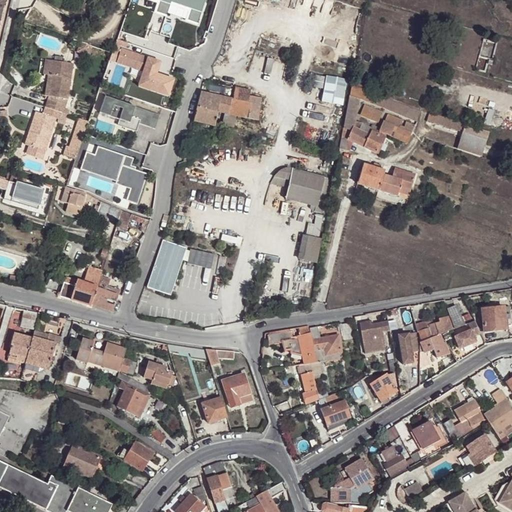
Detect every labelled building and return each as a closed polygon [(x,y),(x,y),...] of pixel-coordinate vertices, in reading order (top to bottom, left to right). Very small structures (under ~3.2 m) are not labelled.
[(84,44),(72,39),(69,49),(81,53),(84,44)] [(127,43),(116,39),(114,45),(125,49),(127,43)] [(160,62),(121,49),(117,62),(143,71),(141,78),(153,82),(150,91),(168,97),(173,80),(156,75),(160,62)] [(65,58),(42,57),(42,72),(46,72),(45,93),(44,104),(62,107),(64,93),(65,58)] [(349,79),(328,75),(323,101),(344,105),(349,79)] [(153,82),(141,78),(138,87),(150,91),(153,82)] [(421,110),(353,83),(351,93),(360,97),(418,120),(421,110)] [(251,91),(235,88),(233,100),(250,103),(251,94),(251,91)] [(221,97),(201,93),(198,107),(218,112),(221,97)] [(360,97),(351,93),(343,135),(351,140),(377,155),(380,151),(386,140),(379,136),(370,131),(355,123),(360,97)] [(261,96),(251,94),(250,103),(248,118),(259,119),(261,101),(261,96)] [(159,115),(104,96),(98,112),(108,116),(128,123),(130,117),(138,120),(137,122),(154,129),(159,115)] [(232,100),(221,97),(218,112),(225,113),(229,114),(232,100)] [(83,105),(91,108),(94,102),(85,99),(83,105)] [(250,103),(233,100),(232,100),(229,114),(237,116),(248,118),(250,103)] [(268,102),(261,101),(259,119),(265,121),(268,102)] [(496,109),(480,104),(476,119),(491,124),(496,109)] [(91,108),(83,105),(71,139),(67,148),(76,151),(80,139),(82,133),(85,127),(91,108)] [(382,112),(365,105),(361,115),(379,121),(382,112)] [(218,112),(198,107),(194,122),(215,126),(218,112)] [(27,145),(36,146),(46,148),(48,148),(54,113),(33,110),(30,124),(33,125),(33,128),(30,127),(27,145)] [(462,134),(466,125),(428,112),(426,121),(462,134)] [(237,116),(229,114),(225,113),(223,124),(234,127),(237,116)] [(388,115),(385,124),(400,129),(403,120),(388,115)] [(138,120),(130,117),(128,123),(108,116),(106,121),(134,131),(137,122),(138,120)] [(406,122),(403,130),(413,133),(415,125),(406,122)] [(384,123),(381,129),(379,134),(410,144),(413,133),(403,130),(400,129),(385,124),(384,123)] [(373,125),(370,131),(379,136),(379,134),(381,129),(373,125)] [(462,134),(457,149),(481,158),(489,134),(466,125),(462,134)] [(351,140),(343,135),(340,149),(349,150),(351,140)] [(233,148),(256,155),(258,145),(236,138),(233,148)] [(390,143),(386,140),(380,151),(384,154),(390,143)] [(136,159),(105,148),(101,160),(92,157),(87,171),(97,175),(98,171),(124,180),(123,184),(138,189),(148,193),(154,177),(142,172),(143,170),(133,167),(136,159)] [(380,190),(384,177),(385,173),(380,171),(381,166),(375,164),(374,166),(372,166),(371,169),(364,166),(357,185),(379,191),(380,190)] [(289,186),(293,169),(290,168),(284,169),(279,172),(274,177),(272,182),(289,186)] [(319,205),(324,175),(293,169),(289,186),(287,199),(319,205)] [(401,187),(411,191),(415,176),(401,171),(400,175),(393,173),(391,180),(384,177),(380,190),(379,191),(398,196),(399,193),(401,187)] [(328,213),(335,177),(324,175),(319,205),(318,210),(328,213)] [(14,184),(7,183),(6,187),(5,191),(5,192),(12,193),(11,199),(40,204),(43,187),(14,182),(14,184)] [(72,187),(64,183),(60,200),(68,203),(72,187)] [(79,215),(85,192),(72,187),(68,203),(65,210),(79,215)] [(399,193),(409,196),(411,191),(401,187),(399,193)] [(142,209),(148,193),(138,189),(132,206),(142,209)] [(11,199),(11,202),(39,208),(40,204),(11,199)] [(96,214),(118,222),(122,209),(100,202),(96,214)] [(132,220),(134,214),(124,210),(119,227),(129,230),(132,220)] [(313,213),(309,232),(319,234),(323,215),(313,213)] [(147,225),(149,221),(134,214),(132,220),(147,225)] [(319,262),(323,237),(303,233),(299,258),(319,262)] [(188,249),(165,241),(148,288),(173,296),(184,260),(188,251),(188,249)] [(191,252),(188,251),(184,260),(189,262),(189,264),(212,270),(216,255),(192,250),(191,252)] [(70,300),(91,307),(92,304),(96,288),(99,278),(102,272),(88,267),(82,282),(77,281),(66,276),(58,297),(70,300)] [(182,288),(207,290),(208,278),(209,278),(209,272),(184,270),(182,288)] [(111,294),(113,289),(109,288),(111,282),(99,278),(96,288),(111,294)] [(96,288),(92,304),(112,312),(120,291),(113,289),(111,294),(96,288)] [(448,308),(456,328),(460,326),(465,324),(457,304),(448,308)] [(7,306),(0,329),(0,330),(7,332),(14,307),(7,306)] [(506,329),(504,314),(503,306),(481,309),(484,331),(506,329)] [(34,329),(39,313),(24,310),(20,325),(34,329)] [(442,322),(446,332),(455,328),(450,316),(441,319),(442,322)] [(393,319),(387,321),(389,331),(395,329),(393,319)] [(370,320),(359,323),(365,352),(384,349),(381,332),(389,331),(387,321),(371,324),(370,320)] [(470,330),(454,337),(459,349),(476,342),(473,336),(480,333),(475,321),(472,321),(467,323),(470,330)] [(69,333),(76,335),(78,329),(79,325),(72,322),(69,333)] [(432,337),(439,334),(441,334),(446,332),(442,322),(436,324),(429,326),(430,329),(432,337)] [(419,332),(430,329),(429,326),(428,323),(415,325),(417,333),(419,332)] [(317,328),(308,329),(309,333),(310,341),(319,339),(317,328)] [(300,355),(301,363),(310,362),(314,361),(310,341),(309,333),(308,329),(298,331),(299,335),(289,337),(288,331),(267,336),(268,344),(281,342),(283,351),(287,350),(299,348),(300,355)] [(419,332),(420,334),(422,341),(432,337),(430,329),(419,332)] [(26,360),(25,361),(35,364),(48,368),(52,356),(55,345),(57,337),(34,331),(33,333),(32,338),(31,340),(26,360)] [(414,332),(397,335),(402,364),(412,362),(411,352),(417,350),(414,332)] [(69,333),(65,346),(72,348),(76,335),(69,333)] [(422,341),(420,342),(423,352),(434,348),(443,345),(439,334),(432,337),(422,341)] [(11,349),(9,355),(26,360),(31,340),(13,335),(9,349),(11,349)] [(318,361),(342,357),(338,336),(319,339),(310,341),(314,361),(318,361)] [(61,338),(57,337),(55,345),(52,356),(55,357),(61,338)] [(106,358),(103,358),(91,354),(93,347),(82,344),(76,365),(87,368),(87,366),(102,371),(106,358)] [(208,360),(205,351),(167,345),(169,353),(208,360)] [(435,351),(438,357),(448,353),(446,347),(443,347),(435,351)] [(102,371),(119,376),(120,375),(123,363),(126,353),(106,348),(103,358),(106,358),(102,371)] [(215,352),(205,351),(208,360),(216,357),(215,352)] [(228,353),(215,352),(216,357),(217,359),(233,361),(233,354),(228,353)] [(387,353),(391,371),(396,370),(393,352),(387,353)] [(8,359),(25,364),(25,361),(26,360),(9,355),(8,359)] [(216,357),(208,360),(211,369),(219,366),(217,359),(216,357)] [(25,364),(19,381),(24,384),(30,385),(33,376),(32,374),(33,369),(35,364),(25,361),(25,364)] [(314,361),(310,362),(311,371),(312,375),(318,374),(321,373),(318,361),(314,361)] [(301,363),(296,365),(305,394),(302,394),(306,405),(318,400),(318,399),(315,391),(313,380),(312,375),(311,371),(310,362),(301,363)] [(131,365),(123,363),(120,375),(127,376),(130,366),(131,365)] [(32,374),(33,376),(40,372),(48,368),(35,364),(33,369),(32,374)] [(153,383),(157,368),(148,365),(143,380),(151,383),(153,383)] [(135,367),(130,366),(127,376),(132,377),(135,367)] [(167,387),(169,388),(172,377),(165,375),(167,371),(157,368),(153,383),(167,387)] [(394,374),(387,374),(371,385),(381,401),(388,396),(391,395),(396,391),(394,374)] [(240,399),(250,396),(243,377),(222,383),(230,410),(240,407),(240,406),(238,400),(240,399)] [(132,383),(129,387),(145,396),(148,391),(132,383)] [(167,387),(153,383),(151,383),(150,387),(166,391),(167,387)] [(140,422),(151,399),(145,396),(129,387),(123,384),(118,393),(124,396),(117,410),(140,422)] [(62,396),(64,398),(66,390),(54,386),(52,393),(62,396)] [(318,399),(326,397),(324,388),(315,391),(318,399)] [(495,431),(511,419),(511,407),(499,388),(490,394),(498,406),(485,415),(488,419),(488,420),(495,431)] [(346,400),(344,393),(318,402),(321,409),(346,400)] [(252,403),(250,396),(240,399),(242,405),(252,403)] [(327,427),(352,418),(346,400),(321,409),(327,427)] [(474,400),(465,405),(469,410),(477,405),(474,400)] [(209,426),(228,421),(221,401),(202,407),(209,426)] [(469,410),(465,405),(456,411),(463,422),(469,419),(474,426),(486,419),(477,405),(469,410)] [(0,434),(8,418),(0,413),(0,434)] [(66,416),(60,414),(58,424),(63,425),(66,416)] [(501,439),(511,431),(511,419),(495,431),(501,439)] [(411,433),(403,420),(394,425),(395,426),(401,437),(412,456),(413,458),(415,462),(447,443),(439,427),(436,428),(431,421),(414,431),(411,433)] [(444,423),(450,434),(457,430),(450,420),(444,423)] [(389,443),(401,437),(395,426),(394,425),(382,433),(389,443)] [(470,431),(468,427),(466,426),(456,433),(459,438),(470,431)] [(157,428),(152,433),(163,444),(168,438),(157,428)] [(470,456),(475,464),(496,451),(486,433),(468,444),(467,444),(471,451),(473,454),(470,456)] [(69,448),(72,443),(60,438),(57,443),(69,448)] [(124,463),(141,473),(152,456),(135,446),(124,463)] [(73,447),(64,467),(91,479),(100,459),(73,447)] [(383,456),(386,463),(401,456),(397,449),(383,456)] [(390,476),(409,466),(407,461),(403,454),(401,456),(386,463),(384,464),(390,476)] [(357,488),(365,483),(374,478),(363,460),(346,470),(346,471),(350,477),(352,481),(357,488)] [(108,511),(112,504),(52,475),(47,484),(0,461),(0,487),(50,511),(66,511),(67,510),(70,511),(108,511)] [(229,511),(232,510),(224,490),(234,487),(224,463),(204,470),(217,505),(218,511),(229,511)] [(350,477),(346,471),(339,475),(343,481),(350,477)] [(329,489),(333,492),(352,481),(350,477),(343,481),(329,489)] [(511,488),(511,480),(507,483),(501,487),(493,500),(498,503),(505,493),(508,495),(511,488)] [(346,504),(360,505),(360,499),(370,493),(365,483),(357,488),(352,481),(333,492),(332,503),(346,504)] [(286,489),(284,482),(267,491),(259,496),(263,504),(248,511),(280,511),(272,497),(286,489)] [(419,482),(406,490),(412,501),(426,493),(419,482)] [(206,497),(201,483),(193,486),(195,493),(202,498),(206,497)] [(511,488),(508,495),(505,493),(498,503),(511,511),(511,488)] [(479,509),(468,492),(453,502),(458,511),(482,511),(480,509),(479,509)] [(191,494),(175,511),(201,511),(206,507),(191,494)] [(344,511),(345,511),(346,507),(328,503),(326,503),(324,511),(344,511)]
